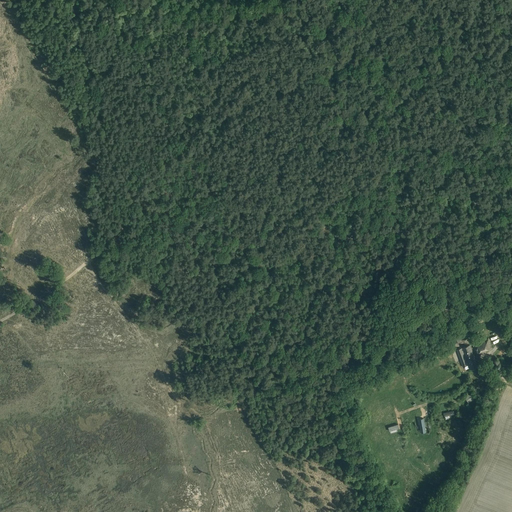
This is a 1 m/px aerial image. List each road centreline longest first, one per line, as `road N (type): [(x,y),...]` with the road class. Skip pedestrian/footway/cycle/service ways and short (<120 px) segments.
road 1 (track): [(0,321),(211,189),(347,153)]
road 2 (track): [(502,377),(459,482),(434,511)]
